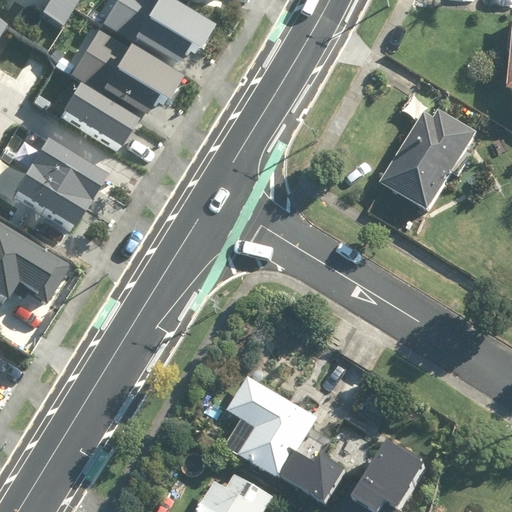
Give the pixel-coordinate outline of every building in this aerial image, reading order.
[(39,0),(34,8),(59,24),(75,0),(39,0)] [(163,0),(115,0),(100,24),(173,69),(185,50),(195,56),(211,30),(163,0)] [(94,30),(68,75),(142,118),(151,102),(161,108),(179,79),(94,30)] [(78,86),(60,115),(116,150),(134,121),(78,86)] [(434,213),(482,135),(436,107),(388,184),(434,213)] [(104,178),(46,142),(14,194),(71,230),(104,178)] [(0,300),(3,302),(15,284),(46,303),(70,264),(0,221),(0,300)] [(259,427),(242,455),(288,482),(324,422),(252,379),(232,411),(259,427)] [(368,457),(338,441),(323,468),(354,484),(368,457)] [(375,474),(357,511),(413,511),(432,473),(380,449),(370,471),(375,474)] [(271,511),(280,499),(243,477),(234,492),(221,484),(203,511),(271,511)]
